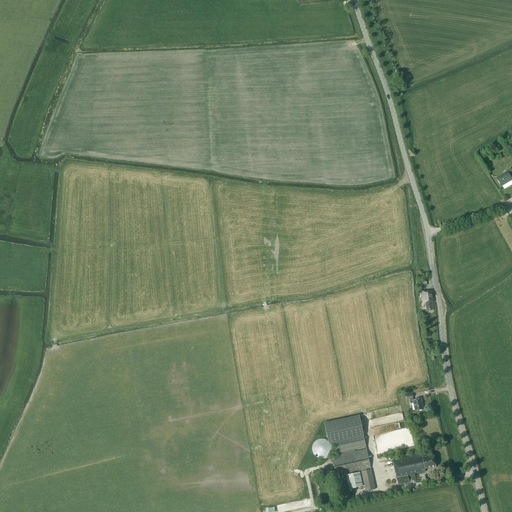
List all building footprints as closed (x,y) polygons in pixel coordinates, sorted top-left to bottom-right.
[(496,177),(502,186),(505,184),(506,184),(505,183),(511,179),(511,180),(511,179),(511,171),(510,168),(506,170),(506,172),(497,178),(496,177)] [(432,301),(433,301),(432,290),(422,291),(422,293),(423,295),(422,295),(423,302),(425,302),(426,310),(433,310),(432,301)] [(415,411),(423,410),(422,403),(421,399),(413,401),(412,395),(406,396),(407,400),(409,399),(410,404),(413,403),(415,411)] [(328,439),(332,438),(336,455),(332,456),(336,476),(346,474),(349,489),(363,485),(364,491),(375,489),(359,415),(324,423),(328,439)] [(312,447),(312,450),(313,453),(315,455),(317,457),(320,458),(323,459),(326,458),(328,456),(330,454),(332,451),(332,448),(331,445),(330,442),(328,440),(325,439),(322,439),(318,439),(315,441),(313,444),(312,447)] [(408,476),(409,475),(410,481),(414,480),(413,475),(425,472),(425,469),(436,467),(433,454),(425,456),(424,453),(393,459),(397,485),(409,482),(408,476)] [(345,484),(344,480),(346,479),(345,475),(341,475),(342,480),(337,481),(339,490),(340,490),(340,492),(345,491),(345,489),(347,488),(346,484),(345,484)]
